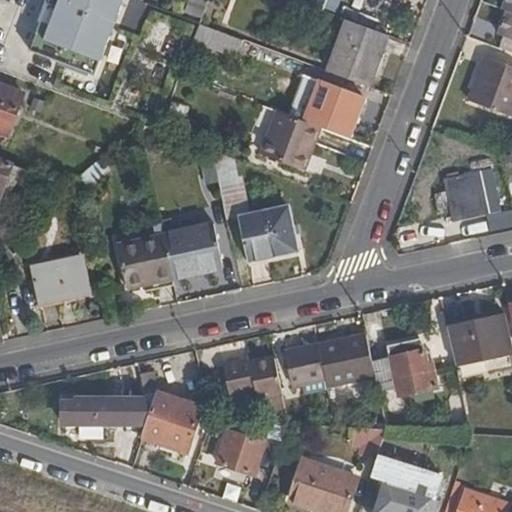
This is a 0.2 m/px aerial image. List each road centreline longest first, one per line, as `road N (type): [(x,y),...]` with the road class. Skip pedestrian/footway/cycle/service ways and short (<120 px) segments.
road 1 (residential): [(347,292),(0,366)]
road 2 (residential): [(347,292),(455,0)]
road 3 (unclassified): [(0,445),(199,511)]
road 4 (residential): [(511,257),(347,292)]
